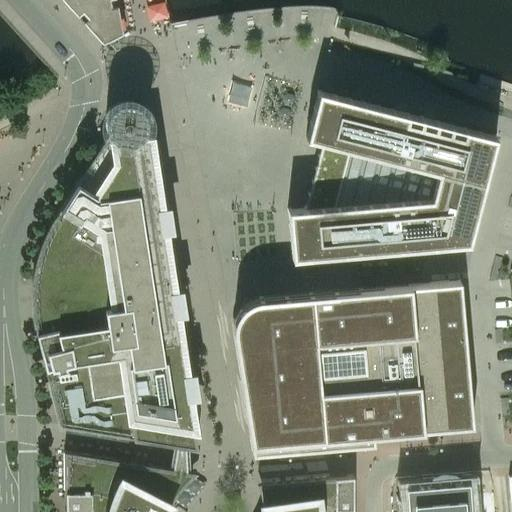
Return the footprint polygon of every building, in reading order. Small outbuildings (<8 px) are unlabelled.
[(70,0),(104,37),(105,36),(108,38),(110,39),(113,38),(115,36),(115,34),(115,31),(109,0),(70,0)] [(318,91),(306,138),(321,141),(304,208),(287,209),(291,258),(469,241),(496,136),(318,91)] [(173,444),(188,446),(197,448),(192,418),(181,344),(171,278),(159,202),(150,134),(144,134),(144,133),(145,130),(147,125),(147,120),(146,114),(144,109),(140,104),(135,102),(130,100),(124,100),(119,101),(114,103),(109,107),(106,114),(105,118),(105,124),(106,129),(109,134),(108,134),(52,221),(46,230),(42,240),(39,250),(36,258),(34,266),(33,275),(32,284),(31,290),(31,299),(32,309),(32,314),(33,319),(35,328),(59,425),(173,444)] [(460,280),(261,298),(254,298),(248,301),(243,305),(238,309),(234,315),(233,321),(232,325),(233,333),(252,452),(373,442),(373,432),(457,427),(473,425),(460,280)] [(188,446),(173,444),(171,458),(169,468),(189,471),(189,461),(188,446)] [(169,468),(64,451),(64,511),(166,511),(168,510),(170,505),(173,499),(176,493),(182,486),(189,479),(198,472),(189,471),(169,468)] [(352,511),(353,475),(257,483),(259,490),(261,495),(262,501),(262,507),(262,511),(352,511)] [(476,511),(476,495),(405,498),(406,511),(476,511)]
